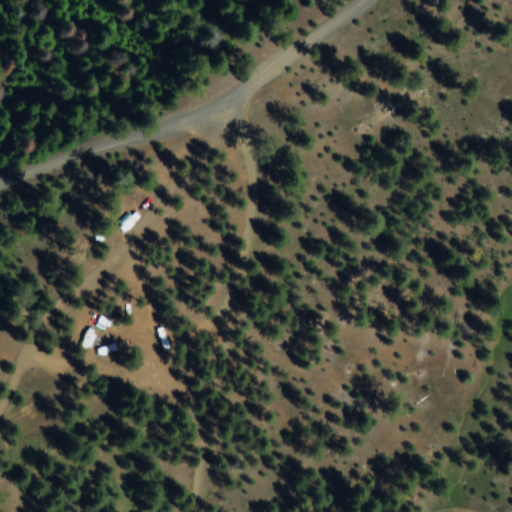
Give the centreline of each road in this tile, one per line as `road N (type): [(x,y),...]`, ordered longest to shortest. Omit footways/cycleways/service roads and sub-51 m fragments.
road 1 (track): [(246,89),(229,336),(174,511),(39,341),(133,249),(246,89)]
road 2 (track): [(0,182),(176,124),(246,89),(368,0)]
